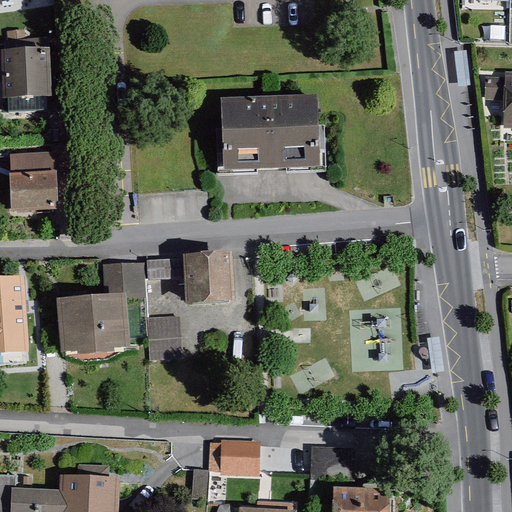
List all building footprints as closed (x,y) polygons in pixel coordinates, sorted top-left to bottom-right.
[(50,47),(4,48),(5,101),(52,100),(50,47)] [(310,98),(212,101),(214,173),(312,171),(310,98)] [(58,170),(10,173),(12,210),(60,208),(58,170)] [(224,255),(174,257),(176,306),(226,304),(224,255)] [(106,272),(107,299),(116,299),(116,304),(143,302),(142,270),(106,272)] [(14,281),(0,281),(0,339),(18,338),(14,281)] [(107,299),(48,302),(51,364),(119,361),(116,304),(116,299),(107,299)] [(176,320),(147,322),(150,362),(179,360),(176,320)] [(438,338),(427,340),(431,372),(442,371),(438,338)] [(257,446),(215,444),(213,477),(256,479),(257,446)] [(314,445),(313,472),(357,475),(359,448),(314,445)] [(197,470),(194,495),(204,496),(208,472),(197,470)] [(115,511),(117,483),(59,480),(58,495),(56,511),(115,511)] [(56,511),(58,495),(5,492),(4,511),(56,511)] [(379,511),(380,495),(324,494),(323,511),(379,511)]
